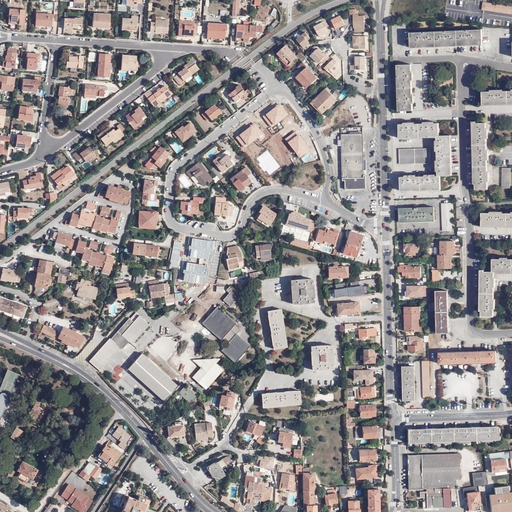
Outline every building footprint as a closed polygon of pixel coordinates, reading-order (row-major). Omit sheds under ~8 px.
[(511,14),(511,5),(482,1),(481,10),(511,14)] [(9,9),(9,15),(10,15),(10,22),(19,22),(19,24),(24,25),(25,10),(9,9)] [(36,9),(35,26),(41,26),(41,25),(50,25),(51,25),(51,20),(51,18),(51,14),(48,14),(45,14),(41,14),(41,9),(36,9)] [(356,10),(350,10),(350,15),(353,15),(354,28),(355,28),(364,28),(365,28),(364,16),(358,16),(358,15),(356,15),(356,10)] [(93,13),(93,24),(98,25),(98,26),(109,27),(110,14),(93,13)] [(340,15),(341,16),(332,21),(336,30),(345,26),(343,20),(346,18),(344,13),(340,15)] [(10,15),(9,15),(8,22),(9,23),(19,24),(19,22),(10,22),(10,15)] [(122,29),(136,30),(136,26),(136,23),(137,16),(131,15),(131,19),(122,18),(122,29)] [(72,29),(72,28),(72,26),(78,26),(81,26),(82,18),(75,17),(74,19),(64,18),(64,29),(72,29)] [(150,32),(155,33),(155,30),(161,30),(161,31),(168,31),(168,20),(156,20),(155,22),(151,22),(150,32)] [(178,36),(183,36),(184,35),(187,35),(193,36),(193,35),(197,36),(198,24),(195,23),(194,26),(185,25),(185,21),(179,20),(178,36)] [(319,36),(322,34),(325,33),(325,34),(326,35),(330,33),(324,22),(315,27),(319,36)] [(208,23),(207,37),(224,38),(224,34),(224,31),(226,31),(227,24),(208,23)] [(243,42),(243,41),(243,33),(249,33),(249,26),(237,25),(235,41),(243,42)] [(262,27),(251,26),(249,26),(249,33),(243,33),(243,41),(248,41),(248,37),(255,38),(255,37),(261,32),(262,27)] [(410,46),(482,43),(482,31),(410,34),(410,46)] [(310,39),(305,33),(297,40),(304,48),(309,44),(307,41),(310,39)] [(354,37),(354,42),(355,42),(355,45),(354,45),(354,49),(365,49),(365,37),(354,37)] [(298,57),(297,56),(287,45),(278,53),(281,57),(289,65),(298,57)] [(7,61),(6,67),(14,68),(15,63),(16,57),(17,49),(8,47),(7,56),(9,56),(8,62),(7,61)] [(319,64),(322,60),(327,55),(324,53),(323,53),(322,55),(317,50),(317,49),(310,56),(319,64)] [(37,59),(39,59),(40,54),(27,53),(26,58),(28,58),(27,69),(36,70),(37,61),(37,59)] [(109,77),(109,70),(110,63),(110,54),(99,53),(98,68),(96,68),(95,78),(102,79),(102,77),(109,77)] [(307,59),(301,53),(297,56),(298,57),(303,62),(304,61),(307,59)] [(83,56),(78,55),(78,57),(76,57),(69,56),(68,61),(67,61),(66,67),(83,68),(83,56)] [(121,70),(131,71),(131,68),(135,68),(136,62),(136,56),(122,55),(121,70)] [(327,55),(322,60),(321,62),(323,64),(329,58),(327,55)] [(287,66),(289,65),(281,57),(280,58),(287,66)] [(356,62),(356,70),(365,70),(365,57),(354,57),(354,62),(356,62)] [(185,83),(183,81),(199,69),(192,60),(181,68),(182,69),(178,73),(178,74),(173,77),(178,84),(179,84),(180,86),(185,83)] [(325,69),(329,73),(331,71),(334,74),(338,70),(338,69),(337,68),(336,67),(337,66),(338,64),(334,60),(325,69)] [(303,63),(298,67),(302,72),(297,77),(307,88),(317,78),(307,67),(303,63)] [(411,65),(397,65),(399,111),(413,110),(411,65)] [(331,71),(329,73),(335,78),(340,73),(338,70),(334,74),(331,71)] [(0,74),(0,80),(2,81),(1,84),(1,89),(12,91),(14,77),(0,74)] [(37,92),(37,87),(37,85),(40,85),(41,77),(35,76),(35,80),(23,79),(22,90),(37,92)] [(86,84),(85,94),(96,96),(103,97),(104,90),(107,91),(107,87),(86,84)] [(153,94),(149,90),(144,94),(154,107),(171,94),(164,85),(160,89),(157,91),(153,94)] [(228,95),(234,103),(241,97),(242,99),(247,95),(239,85),(235,88),(236,88),(228,95)] [(73,86),(69,86),(68,88),(59,86),(58,99),(59,99),(58,104),(68,106),(70,98),(67,97),(68,94),(71,95),(72,95),(73,87),(73,86)] [(327,88),(313,101),(322,111),(336,98),(335,98),(332,94),(330,92),(327,88)] [(483,105),(511,103),(511,91),(482,92),(483,105)] [(322,111),(313,101),(311,103),(321,114),(323,114),(337,101),(336,98),(322,111)] [(19,119),(32,121),(32,115),(31,115),(32,107),(20,105),(19,119)] [(210,118),(211,120),(221,112),(218,108),(217,108),(214,105),(202,115),(206,121),(210,118)] [(138,107),(134,111),(135,112),(131,115),(129,113),(125,116),(127,119),(133,127),(142,119),(141,118),(145,115),(138,107)] [(343,121),(343,123),(360,122),(360,112),(354,112),(354,108),(344,108),(344,112),(339,112),(339,121),(343,121)] [(143,121),(142,119),(133,127),(134,128),(143,121)] [(248,152),(249,151),(251,150),(255,155),(253,157),(255,161),(260,157),(257,154),(261,151),(262,152),(268,148),(267,146),(273,141),(272,139),(276,136),(276,139),(291,137),(290,132),(291,132),(290,126),(284,127),(283,123),(282,122),(276,123),(275,124),(275,127),(276,131),(273,132),(271,130),(271,129),(267,132),(267,134),(261,139),(259,136),(250,143),(250,144),(245,148),(248,152)] [(122,132),(125,129),(120,123),(117,126),(118,128),(115,131),(113,128),(111,130),(107,133),(104,129),(97,135),(100,140),(101,139),(106,145),(112,141),(114,143),(124,135),(122,132)] [(175,132),(181,140),(188,135),(189,137),(197,131),(190,123),(184,127),(183,126),(175,132)] [(399,137),(439,136),(439,123),(399,125),(399,137)] [(475,189),(487,189),(486,123),(473,123),(475,189)] [(15,147),(25,148),(25,147),(29,148),(31,137),(17,135),(15,147)] [(343,153),(363,153),(363,135),(342,135),(342,140),(338,140),(338,146),(343,146),(343,153)] [(449,136),(436,136),(438,176),(450,176),(449,136)] [(154,163),(159,167),(165,160),(167,157),(166,155),(168,153),(160,146),(152,157),(156,161),(154,163)] [(86,161),(89,159),(95,155),(89,147),(78,155),(76,152),(73,154),(78,161),(78,160),(81,164),(85,161),(86,161)] [(400,164),(431,163),(430,149),(400,150),(400,164)] [(364,169),(363,153),(343,153),(343,178),(366,178),(366,175),(364,175),(364,174),(364,169)] [(212,161),(216,166),(221,172),(232,164),(229,160),(231,159),(227,154),(219,160),(217,157),(212,161)] [(207,181),(209,183),(213,180),(199,162),(186,172),(190,177),(194,175),(202,185),(207,181)] [(68,180),(74,174),(68,166),(61,171),(52,178),(58,185),(56,186),(59,190),(69,182),(68,180)] [(220,172),(215,167),(212,169),(220,179),(223,177),(220,172)] [(250,173),(246,167),(230,179),(239,190),(250,181),(247,176),(250,173)] [(52,178),(61,171),(59,169),(51,176),(52,178)] [(23,180),(24,187),(30,186),(30,188),(30,189),(43,187),(40,172),(36,173),(36,176),(30,177),(30,179),(23,180)] [(77,178),(74,174),(68,180),(69,182),(70,183),(77,178)] [(441,176),(401,177),(401,190),(440,189),(441,176)] [(367,190),(366,178),(343,178),(343,181),(345,181),(346,190),(350,190),(350,187),(361,187),(361,190),(367,190)] [(153,195),(153,193),(154,185),(157,185),(158,181),(145,180),(142,202),(147,203),(147,200),(156,200),(157,195),(154,195),(153,195)] [(11,195),(9,181),(0,183),(0,195),(5,195),(6,196),(11,195)] [(116,188),(108,185),(106,192),(101,190),(100,191),(97,196),(104,199),(105,196),(108,197),(121,201),(126,203),(129,191),(121,189),(116,188)] [(190,211),(197,212),(198,203),(202,203),(203,198),(193,197),(193,201),(190,200),(190,202),(181,201),(180,210),(182,210),(181,214),(189,214),(190,213),(190,211)] [(223,213),(222,215),(232,216),(233,207),(228,206),(228,202),(226,201),(226,198),(216,197),(215,212),(223,213)] [(452,231),(451,203),(442,204),(443,231),(452,231)] [(263,206),(259,212),(261,213),(258,218),(269,226),(276,214),(263,206)] [(400,223),(434,221),(434,207),(399,209),(400,223)] [(13,219),(17,219),(17,217),(28,217),(28,214),(34,214),(34,208),(14,208),(13,219)] [(81,214),(80,215),(78,223),(86,225),(86,223),(89,213),(84,212),(82,211),(81,214)] [(155,225),(156,220),(156,212),(139,211),(138,224),(155,225)] [(89,212),(89,213),(86,223),(93,226),(96,216),(97,215),(94,214),(89,212)] [(78,214),(73,213),(71,218),(68,217),(66,224),(70,225),(70,224),(77,227),(78,224),(78,223),(80,215),(78,214)] [(310,220),(299,216),(292,214),(289,213),(286,223),(307,230),(310,220)] [(481,226),(511,226),(511,213),(482,213),(481,226)] [(99,217),(96,216),(93,226),(93,227),(100,229),(104,218),(99,217)] [(109,220),(104,218),(100,229),(100,231),(108,233),(108,231),(109,230),(111,220),(109,220)] [(112,219),(111,220),(109,230),(116,232),(119,221),(117,220),(114,219),(112,219)] [(334,231),(327,229),(326,233),(325,232),(325,231),(319,229),(315,241),(321,243),(322,241),(334,245),(339,230),(334,229),(334,231)] [(349,231),(342,253),(356,257),(363,235),(349,231)] [(58,232),(56,240),(60,241),(59,242),(69,245),(70,244),(73,245),(75,240),(71,239),(72,236),(58,232)] [(291,237),(290,244),(306,248),(307,242),(291,237)] [(73,245),(72,248),(76,249),(75,250),(83,253),(85,247),(85,246),(86,242),(81,240),(79,240),(78,241),(75,240),(73,245)] [(440,255),(452,255),(454,255),(454,241),(440,242),(440,248),(440,255)] [(147,256),(156,257),(156,252),(157,246),(134,243),(132,254),(147,256)] [(189,261),(191,248),(187,247),(187,245),(180,243),(177,259),(180,259),(179,261),(182,262),(183,260),(189,261)] [(270,249),(269,243),(255,245),(256,258),(260,257),(260,256),(270,255),(270,249)] [(406,255),(416,255),(416,252),(418,252),(418,247),(416,247),(416,244),(404,244),(404,249),(406,249),(406,255)] [(233,263),(238,262),(243,261),(240,252),(237,245),(228,247),(226,255),(228,255),(228,259),(226,259),(229,269),(234,267),(233,263)] [(85,247),(83,253),(81,259),(89,261),(92,251),(92,250),(87,248),(85,247)] [(89,261),(88,262),(96,265),(99,253),(97,253),(92,251),(89,261)] [(103,269),(107,256),(102,254),(99,253),(96,265),(96,266),(95,267),(103,269)] [(452,268),(452,255),(440,255),(438,255),(438,269),(452,268)] [(103,269),(102,272),(109,274),(113,263),(114,260),(114,258),(107,256),(103,269)] [(40,259),(35,285),(47,288),(47,285),(50,286),(52,279),(49,278),(52,262),(40,259)] [(511,259),(492,259),(492,272),(511,271),(511,259)] [(406,276),(406,278),(421,278),(421,266),(398,267),(398,272),(403,272),(403,276),(406,276)] [(337,267),(333,267),(328,267),(328,278),(346,277),(346,271),(345,271),(345,267),(337,267)] [(229,272),(231,278),(244,275),(242,268),(229,272)] [(7,279),(7,280),(19,282),(20,275),(16,274),(17,271),(3,269),(2,270),(0,269),(0,277),(1,277),(7,279)] [(58,282),(63,282),(66,283),(67,276),(69,277),(71,270),(60,269),(58,282)] [(481,316),(493,317),(494,272),(481,272),(481,316)] [(136,276),(134,285),(141,286),(143,277),(136,276)] [(86,298),(86,297),(95,299),(98,288),(90,285),(91,281),(81,279),(80,282),(78,282),(76,289),(79,290),(77,295),(86,298)] [(292,304),(297,303),(297,302),(309,301),(309,303),(314,303),(313,295),(311,295),(311,287),(313,287),(312,279),(307,279),(308,280),(296,281),(295,280),(291,280),(291,288),(293,288),(294,296),(292,296),(292,304)] [(165,303),(168,303),(168,297),(169,296),(168,294),(167,285),(170,285),(169,281),(166,282),(166,283),(160,284),(160,282),(159,282),(158,280),(148,282),(151,297),(164,295),(165,303)] [(333,289),(334,297),(371,293),(370,283),(359,284),(358,281),(350,282),(350,286),(346,287),(346,283),(335,284),(335,288),(333,289)] [(116,284),(117,296),(119,296),(119,298),(125,298),(125,296),(129,296),(129,290),(128,287),(128,283),(116,284)] [(409,297),(427,296),(427,285),(417,286),(417,287),(414,287),(414,286),(407,286),(407,291),(409,291),(409,297)] [(236,286),(233,289),(231,286),(227,290),(230,293),(223,300),(230,306),(241,295),(237,292),(240,289),(236,286)] [(437,312),(448,312),(448,291),(437,292),(437,312)] [(27,306),(17,303),(17,306),(8,303),(9,300),(0,297),(0,309),(22,317),(23,317),(27,306)] [(337,316),(358,314),(357,301),(345,302),(336,303),(337,316)] [(203,323),(221,340),(224,343),(226,345),(221,350),(235,362),(250,347),(230,329),(236,323),(217,307),(211,313),(209,317),(203,323)] [(405,331),(420,331),(420,319),(421,319),(421,307),(405,307),(405,331)] [(0,312),(19,320),(22,317),(0,309),(0,312)] [(273,349),(285,347),(280,309),(268,311),(273,349)] [(130,318),(111,339),(118,345),(120,347),(122,349),(129,342),(131,340),(134,342),(150,324),(137,312),(130,319),(130,318)] [(449,333),(448,312),(437,312),(438,333),(447,333),(449,333)] [(41,331),(55,338),(58,332),(44,325),(41,331)] [(58,337),(62,339),(75,345),(79,347),(84,336),(76,332),(72,330),(64,326),(58,337)] [(376,335),(375,329),(359,330),(360,339),(364,339),(364,341),(369,340),(369,336),(376,335)] [(413,346),(409,346),(409,348),(409,349),(409,351),(417,351),(417,349),(423,349),(422,336),(409,336),(409,341),(413,341),(413,346)] [(118,345),(111,339),(110,338),(104,345),(112,351),(118,345)] [(75,345),(62,339),(61,341),(74,347),(75,345)] [(221,340),(204,360),(209,360),(224,343),(221,340)] [(120,347),(118,345),(112,351),(104,345),(89,361),(99,370),(120,347)] [(312,370),(317,370),(317,368),(329,368),(329,369),(334,369),(333,361),(332,361),(331,353),(333,353),(332,345),(327,345),(327,347),(316,348),(316,346),(311,346),(311,354),(313,354),(313,362),(312,362),(312,370)] [(372,353),(372,350),(363,350),(364,363),(374,363),(374,353),(372,353)] [(440,364),(496,362),(496,351),(439,353),(440,364)] [(142,353),(132,364),(137,368),(133,373),(164,402),(178,386),(142,353)] [(193,361),(201,368),(205,371),(206,370),(207,370),(209,371),(215,363),(219,359),(209,360),(204,360),(193,361)] [(423,398),(430,398),(429,361),(422,361),(423,398)] [(205,371),(201,368),(192,378),(206,390),(223,370),(215,363),(209,371),(207,370),(206,370),(205,371)] [(137,368),(132,364),(128,369),(133,373),(137,368)] [(346,366),(346,371),(353,371),(353,376),(357,380),(360,380),(361,380),(361,379),(361,378),(361,377),(361,370),(357,370),(357,365),(346,366)] [(414,366),(403,367),(404,400),(415,400),(414,366)] [(0,390),(4,381),(13,385),(18,374),(7,370),(0,387),(0,390)] [(365,385),(372,384),(372,370),(367,370),(362,370),(361,370),(361,377),(361,378),(365,377),(365,379),(365,385)] [(13,387),(13,385),(4,381),(0,390),(0,417),(6,403),(5,403),(6,401),(13,404),(19,389),(13,387)] [(199,399),(185,386),(179,393),(191,404),(193,401),(195,403),(199,399)] [(358,399),(375,398),(374,387),(360,388),(360,390),(358,390),(358,399)] [(263,406),(301,403),(300,391),(262,394),(263,406)] [(233,404),(234,398),(235,394),(227,392),(226,396),(222,395),(220,405),(226,407),(226,409),(231,410),(233,404)] [(42,402),(38,400),(31,408),(32,408),(25,416),(31,420),(32,419),(37,422),(44,410),(43,410),(44,409),(41,407),(42,402)] [(360,417),(375,416),(375,405),(360,405),(360,417)] [(251,433),(259,436),(263,426),(248,420),(245,429),(252,431),(251,433)] [(175,423),(175,424),(175,425),(172,426),(168,426),(169,436),(184,435),(182,422),(175,423)] [(211,423),(206,423),(206,427),(194,428),(195,440),(201,440),(201,437),(207,437),(212,436),(211,423)] [(363,427),(363,426),(356,426),(356,432),(358,432),(359,438),(379,437),(378,430),(376,430),(376,426),(363,427)] [(497,426),(489,427),(483,427),(475,427),(475,440),(481,440),(491,440),(497,439),(497,426)] [(16,427),(11,437),(17,441),(22,431),(16,427)] [(285,443),(284,447),(289,448),(293,430),(280,427),(277,442),(282,443),(285,443)] [(460,428),(452,428),(452,441),(458,441),(469,441),(475,440),(475,427),(467,427),(460,428)] [(438,429),(430,429),(430,442),(436,442),(447,441),(452,441),(452,428),(445,428),(438,429)] [(430,442),(430,429),(422,429),(415,429),(407,430),(408,443),(414,443),(424,442),(430,442)] [(120,454),(111,447),(110,449),(105,445),(102,450),(104,451),(101,455),(108,461),(107,463),(111,466),(120,454)] [(359,451),(359,462),(377,460),(376,455),(375,456),(375,449),(359,451)] [(408,456),(409,490),(422,489),(422,488),(455,487),(455,480),(459,479),(458,454),(408,456)] [(225,457),(215,463),(208,467),(214,476),(216,480),(229,473),(225,465),(228,464),(232,461),(229,457),(225,457)] [(490,460),(491,472),(499,471),(499,469),(506,469),(505,458),(490,460)] [(18,470),(22,462),(19,460),(14,468),(18,470)] [(32,479),(37,470),(22,462),(18,470),(20,472),(18,476),(19,477),(20,478),(20,479),(24,481),(24,480),(26,482),(27,481),(30,477),(32,479)] [(89,462),(80,476),(86,480),(96,467),(89,462)] [(208,467),(215,463),(214,462),(206,467),(212,477),(214,476),(208,467)] [(367,466),(368,468),(356,469),(356,479),(375,477),(375,468),(377,467),(376,465),(367,466)] [(250,511),(251,506),(259,507),(260,500),(261,486),(262,483),(260,483),(261,478),(252,476),(251,471),(251,467),(251,466),(244,467),(245,473),(246,473),(246,475),(249,476),(249,481),(245,480),(244,493),(244,494),(243,502),(243,504),(245,505),(245,506),(242,505),(235,502),(234,507),(233,509),(233,510),(237,511),(242,511),(243,511),(246,511),(250,511)] [(303,469),(304,505),(314,505),(314,502),(314,498),(314,490),(314,487),(314,480),(313,473),(308,474),(308,469),(303,469)] [(41,472),(37,470),(32,479),(36,481),(41,472)] [(486,472),(472,473),(474,486),(488,485),(487,476),(486,472)] [(289,490),(293,491),(295,484),(292,483),(294,476),(282,474),(281,478),(280,478),(280,479),(279,479),(280,481),(280,483),(283,484),(282,488),(283,489),(289,490)] [(261,486),(260,500),(269,501),(271,489),(268,488),(268,484),(266,483),(262,483),(261,486)] [(73,490),(66,486),(61,494),(68,498),(73,501),(72,503),(80,508),(79,511),(80,511),(89,501),(79,494),(80,493),(75,490),(74,490),(73,489),(73,490)] [(491,511),(504,511),(511,511),(511,492),(509,493),(508,486),(494,488),(495,494),(489,495),(491,511)] [(378,511),(378,489),(377,489),(377,487),(368,487),(368,489),(367,489),(367,511),(378,511)] [(87,498),(88,497),(88,496),(75,488),(75,489),(74,490),(75,490),(76,489),(80,492),(80,493),(87,498)] [(423,508),(444,508),(444,489),(426,489),(426,492),(420,492),(420,498),(423,498),(423,508)] [(89,501),(91,502),(92,502),(87,499),(87,498),(80,493),(79,494),(89,501)] [(476,493),(465,495),(467,511),(477,511),(481,511),(480,505),(478,505),(477,493),(476,493)] [(145,511),(150,501),(139,496),(138,500),(125,494),(120,505),(124,507),(121,511),(145,511)] [(335,494),(327,495),(324,495),(326,505),(331,505),(331,504),(337,503),(336,494),(335,494)] [(222,495),(220,500),(233,509),(234,507),(225,501),(227,497),(222,495)] [(84,511),(91,502),(89,501),(80,511),(84,511)] [(358,511),(359,509),(358,501),(348,501),(348,511),(358,511)] [(48,511),(54,506),(51,503),(44,511),(48,511)]
